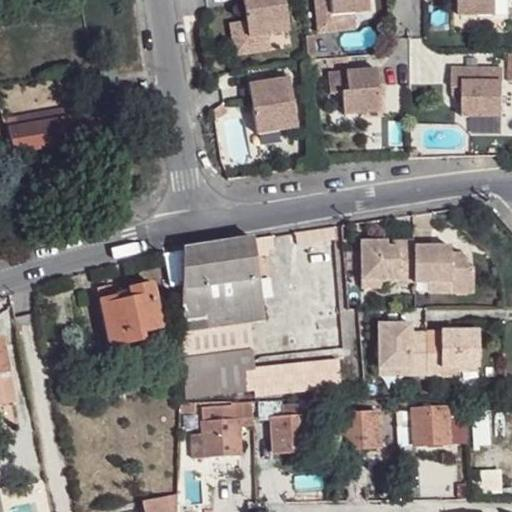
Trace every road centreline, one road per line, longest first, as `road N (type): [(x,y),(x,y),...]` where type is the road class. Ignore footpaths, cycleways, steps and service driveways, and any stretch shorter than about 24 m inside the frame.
road 1 (residential): [(191,231),(511,181)]
road 2 (residential): [(159,0),(191,231)]
road 3 (residential): [(0,278),(66,253),(191,231)]
